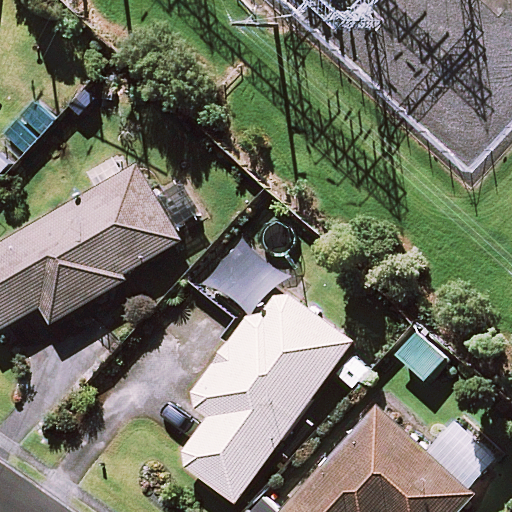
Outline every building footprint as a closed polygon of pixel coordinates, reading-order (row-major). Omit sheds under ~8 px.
[(23,153),(58,121),(40,101),(5,134),(23,153)] [(0,189),(19,170),(0,163),(0,189)] [(189,237),(161,190),(145,163),(0,248),(0,331),(47,303),(58,321),(131,278),(128,273),(189,237)] [(161,190),(189,237),(207,227),(179,179),(161,190)] [(358,340),(280,283),(197,398),(219,414),(186,458),(242,499),(358,340)] [(409,361),(433,384),(457,358),(434,336),(409,361)] [(461,511),(481,491),(383,403),(284,511),(461,511)]
